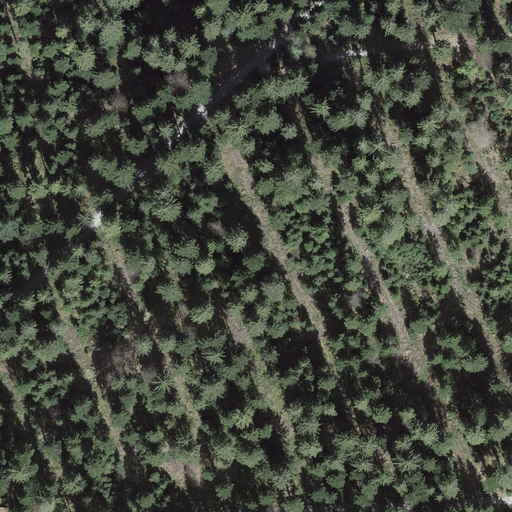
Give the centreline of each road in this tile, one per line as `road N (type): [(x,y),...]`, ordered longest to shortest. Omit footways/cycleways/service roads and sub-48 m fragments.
road 1 (track): [(0,315),(242,71),(326,0)]
road 2 (track): [(511,37),(314,60),(194,119)]
road 3 (track): [(511,491),(325,497),(200,511)]
